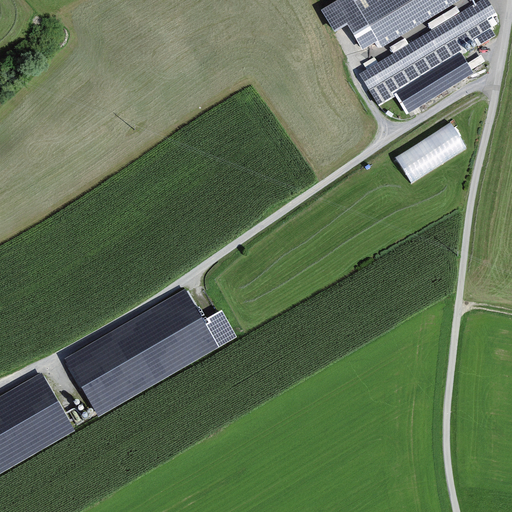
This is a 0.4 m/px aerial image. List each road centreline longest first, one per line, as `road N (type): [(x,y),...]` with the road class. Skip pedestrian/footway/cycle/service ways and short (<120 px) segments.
road 1 (track): [(0,388),(178,287),(499,71)]
road 2 (unclassified): [(511,0),(469,207),(447,405),(456,511)]
